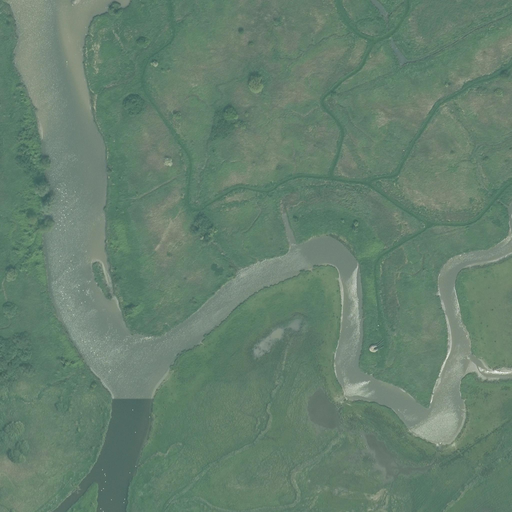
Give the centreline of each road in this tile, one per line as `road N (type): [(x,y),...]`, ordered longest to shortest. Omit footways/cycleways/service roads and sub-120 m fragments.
road 1 (track): [(173,0),(175,32),(150,60),(147,80),(192,157),(191,207),(245,183),(325,177)]
road 2 (track): [(325,177),(382,194),(406,220),(377,258),(384,354),(373,365)]
road 3 (track): [(511,67),(443,104),(398,171),(325,177)]
road 4 (track): [(325,177),(337,128),(321,102),(378,40)]
